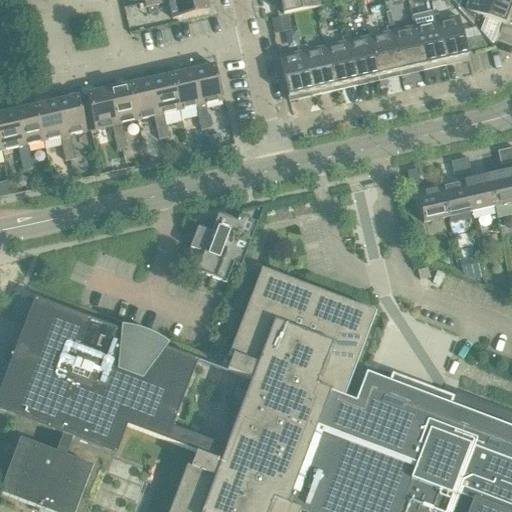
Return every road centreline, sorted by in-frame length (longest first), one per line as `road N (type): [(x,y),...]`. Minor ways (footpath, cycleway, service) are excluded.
road 1 (tertiary): [(0,231),(279,169)]
road 2 (residential): [(272,135),(501,77),(511,65)]
road 3 (tertiary): [(279,169),(511,115)]
road 4 (residential): [(69,78),(249,37)]
